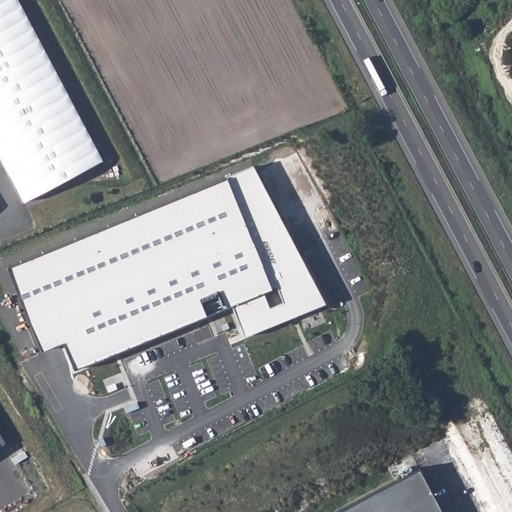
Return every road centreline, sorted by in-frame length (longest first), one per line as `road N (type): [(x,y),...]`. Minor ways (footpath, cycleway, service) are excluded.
road 1 (unknown): [(99,477),(324,347),(337,317),(329,282),(293,220)]
road 2 (motorway): [(340,0),(511,326)]
road 3 (motorway): [(511,261),(373,0)]
